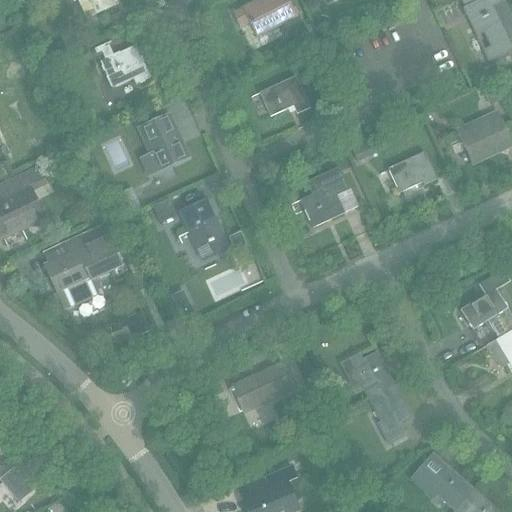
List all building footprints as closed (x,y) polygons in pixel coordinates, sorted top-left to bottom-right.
[(81,0),(89,17),(117,4),(114,0),(81,0)] [(241,28),(251,23),(255,32),(269,24),(272,29),(297,17),(288,0),(259,0),(243,8),(233,13),(241,28)] [(484,52),(511,39),(511,16),(504,0),(484,0),(464,9),(484,52)] [(136,85),(150,78),(135,46),(113,56),(107,44),(94,50),(96,54),(101,52),(104,60),(100,62),(112,89),(133,79),(136,85)] [(296,110),(309,103),(297,75),(260,92),(272,117),(293,108),(295,108),(296,110)] [(158,171),(186,158),(166,117),(139,129),(158,171)] [(474,164),(511,146),(498,117),(460,135),(474,164)] [(424,186),(437,180),(424,153),(388,170),(399,194),(423,183),(424,186)] [(313,194),(299,201),(311,228),(344,213),(336,196),(348,190),(337,168),(312,180),(316,189),(312,192),(313,194)] [(31,189),(44,183),(38,169),(6,184),(11,195),(0,200),(0,238),(0,239),(44,219),(31,189)] [(168,199),(151,207),(159,224),(176,216),(168,199)] [(228,248),(223,237),(206,201),(180,213),(190,235),(193,233),(200,247),(208,243),(214,255),(228,248)] [(101,292),(93,277),(98,274),(120,265),(102,226),(63,245),(68,256),(45,268),(65,310),(101,292)] [(484,296),(460,311),(470,327),(485,317),(498,338),(486,345),(487,345),(508,333),(504,326),(511,321),(511,317),(495,290),(509,282),(502,270),(478,285),(484,296)] [(508,333),(487,345),(500,368),(509,363),(511,368),(511,367),(511,321),(504,326),(508,333)] [(358,354),(340,364),(355,393),(364,389),(369,398),(393,386),(392,385),(376,354),(362,361),(358,354)] [(283,364),(236,385),(232,387),(244,413),(295,390),(283,364)] [(393,386),(369,398),(380,421),(377,423),(388,444),(404,435),(398,424),(410,418),(393,386)] [(286,482),(296,478),(290,465),(262,478),(268,489),(243,501),(247,511),(293,511),(299,510),(286,482)] [(428,488),(454,511),(473,490),(445,466),(435,478),(421,466),(410,479),(424,492),(428,488)] [(12,470),(0,479),(18,502),(30,491),(12,470)] [(498,511),(473,490),(454,511),(455,511),(498,511)]
